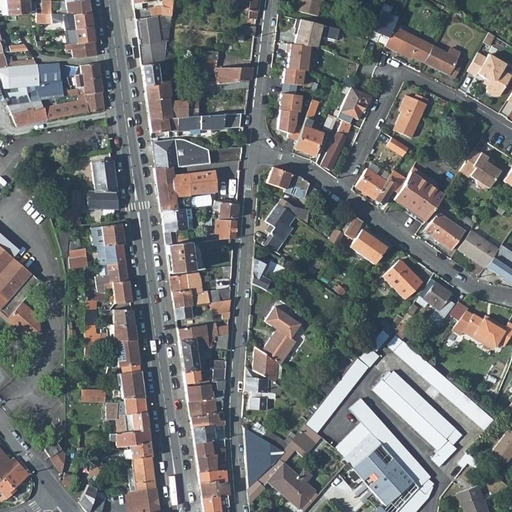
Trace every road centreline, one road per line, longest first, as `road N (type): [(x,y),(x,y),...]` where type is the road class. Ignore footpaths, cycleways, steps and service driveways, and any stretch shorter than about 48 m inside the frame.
road 1 (secondary): [(109,0),(180,511)]
road 2 (residential): [(239,511),(232,409),(251,151)]
road 3 (residential): [(337,191),(397,69),(511,130)]
road 4 (residential): [(511,297),(452,275),(337,191)]
road 5 (residential): [(251,151),(269,0)]
